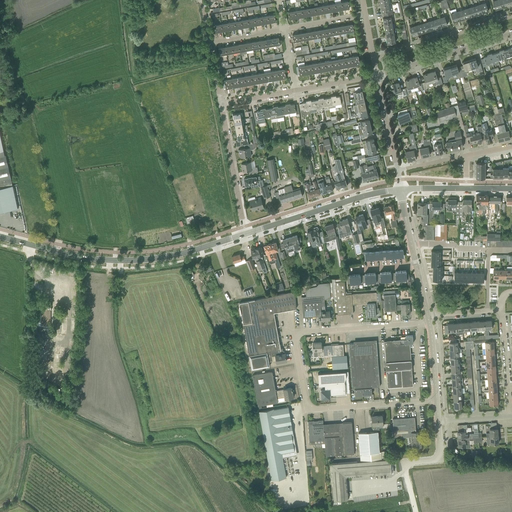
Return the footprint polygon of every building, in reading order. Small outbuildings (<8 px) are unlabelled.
[(501,8),(498,0),(497,0),(496,0),(495,0),(494,0),(492,1),(495,10),(501,8)] [(349,8),(348,1),(341,3),(343,10),(349,8)] [(488,11),(486,7),(485,2),(482,3),(482,4),(479,5),(482,13),(488,11)] [(323,13),(321,6),(318,7),(317,3),(314,4),(315,7),(316,14),(323,13)] [(389,10),(388,5),(380,6),(382,12),(383,12),(384,15),(392,13),(392,10),(389,10)] [(482,13),(479,5),(476,6),(476,5),(473,6),(476,15),(482,13)] [(309,16),(308,9),(304,9),(304,6),(301,7),(301,10),(303,17),(309,16)] [(476,15),(473,6),(471,7),(468,8),(471,17),(476,15)] [(471,17),(468,8),(465,9),(462,9),(465,19),(471,17)] [(465,19),(462,9),(459,10),(460,11),(457,12),(459,21),(465,19)] [(296,18),(295,11),(288,12),(289,19),(296,18)] [(459,21),(457,12),(454,13),(453,12),(450,13),(453,22),(459,21)] [(392,23),(391,17),(393,16),(392,13),(384,15),(385,18),(383,18),(384,25),(392,23)] [(274,15),(267,16),(269,23),(276,22),(274,15)] [(269,23),(267,16),(260,17),(262,24),(269,23)] [(447,25),(445,20),(444,16),(441,17),(441,18),(438,19),(441,27),(447,25)] [(240,18),(234,19),(234,22),(235,29),(242,28),(241,21),(240,18)] [(441,27),(438,19),(435,20),(435,19),(432,20),(435,29),(441,27)] [(435,29),(432,20),(430,20),(430,21),(427,22),(430,31),(435,29)] [(430,31),(427,22),(424,23),(424,22),(421,23),(424,33),(430,31)] [(424,33),(421,23),(418,24),(419,25),(416,26),(418,34),(424,33)] [(222,31),(221,24),(214,25),(215,33),(222,31)] [(352,24),(345,25),(347,32),(353,31),(352,24)] [(418,34),(416,26),(413,27),(412,26),(409,27),(412,36),(418,34)] [(300,41),(299,34),(292,35),(293,42),(297,41),(298,44),(301,44),(300,41)] [(278,37),(272,39),(273,46),(280,44),(278,37)] [(246,50),(245,43),(238,45),(240,52),(243,51),(244,54),(247,54),(246,50)] [(226,54),(225,47),(218,48),(220,55),(223,55),(224,57),(227,56),(226,54)] [(510,56),(507,49),(504,50),(503,49),(501,50),(504,58),(505,62),(508,61),(507,57),(510,56)] [(504,58),(501,50),(499,51),(499,52),(495,53),(498,60),(504,58)] [(499,63),(498,60),(495,53),(492,54),(491,53),(489,54),(492,62),(493,65),(499,63)] [(353,66),(351,57),(349,58),(348,54),(344,55),(344,58),(346,67),(353,66)] [(492,62),(489,54),(487,55),(487,56),(483,57),(484,58),(481,59),(483,67),(487,66),(486,64),(492,62)] [(360,65),(358,56),(351,57),(353,66),(360,65)] [(340,68),(338,59),(335,60),(335,57),(331,58),(331,61),(333,69),(340,68)] [(346,67),(344,58),(338,59),(340,68),(346,67)] [(475,58),(469,60),(471,68),(475,67),(476,70),(476,72),(477,72),(479,72),(482,71),(482,70),(481,65),(478,66),(476,60),(475,58)] [(467,70),(471,68),(469,60),(462,62),(464,70),(462,71),(463,77),(466,76),(466,74),(468,73),(467,70)] [(331,61),(325,62),(326,71),(333,69),(331,61)] [(326,71),(325,62),(318,63),(320,72),(326,71)] [(320,72),(318,63),(311,64),(313,73),(320,72)] [(313,73),(311,64),(305,65),(306,74),(313,73)] [(456,64),(449,66),(452,75),(453,79),(459,77),(460,78),(463,77),(462,71),(459,72),(456,64)] [(306,74),(305,65),(298,67),(299,75),(306,74)] [(448,76),(452,75),(449,66),(443,68),(445,76),(442,77),(444,83),(447,82),(446,80),(449,79),(448,76)] [(286,78),(284,69),(277,70),(279,79),(286,78)] [(279,79),(277,70),(270,71),(272,80),(279,79)] [(272,80),(270,71),(264,73),(265,82),(272,80)] [(435,71),(429,73),(433,86),(439,84),(439,85),(442,84),(440,77),(437,78),(435,71)] [(265,82),(264,73),(257,74),(259,83),(265,82)] [(433,86),(429,73),(423,75),(425,82),(422,83),(424,90),(427,89),(427,88),(433,86)] [(259,83),(257,74),(250,75),(252,84),(259,83)] [(252,84),(250,75),(244,76),(246,85),(252,84)] [(246,85),(244,76),(237,77),(239,86),(246,85)] [(239,86),(237,77),(230,79),(232,88),(239,86)] [(417,77),(411,79),(414,88),(417,87),(418,90),(421,89),(421,91),(424,90),(422,83),(419,84),(417,77)] [(232,88),(230,79),(224,80),(225,88),(226,89),(232,88)] [(414,88),(411,79),(405,81),(407,88),(404,89),(406,95),(409,94),(409,93),(411,92),(410,89),(414,88)] [(396,96),(399,95),(400,96),(403,95),(403,96),(406,95),(404,89),(401,90),(399,83),(392,85),(394,90),(395,94),(396,96)] [(354,92),(355,97),(355,99),(364,97),(363,90),(354,92)] [(477,95),(479,105),(485,104),(482,94),(477,95)] [(345,108),(343,99),(341,100),(340,96),(336,97),(336,95),(333,96),(335,107),(335,108),(342,107),(342,109),(345,108)] [(335,107),(333,96),(331,96),(331,98),(327,98),(329,108),(335,107)] [(365,103),(364,97),(355,99),(354,99),(355,105),(365,103)] [(329,108),(327,98),(323,99),(323,98),(321,98),(322,107),(323,109),(329,108)] [(310,109),(308,100),(306,101),(306,102),(302,103),(302,104),(299,104),(302,117),(306,116),(305,110),(310,109)] [(365,103),(355,105),(353,106),(355,112),(358,111),(367,109),(365,103)] [(300,116),(298,110),(297,105),(294,105),(294,104),(290,105),(290,104),(288,104),(289,113),(295,112),(296,117),(300,116)] [(277,118),(275,106),(273,107),(273,108),(269,109),(271,116),(271,119),(277,118)] [(283,114),(282,106),(278,107),(278,106),(275,106),(277,118),(284,117),(283,114)] [(453,106),(436,112),(439,122),(452,118),(452,117),(456,116),(456,115),(453,106)] [(504,140),(501,125),(502,125),(499,114),(499,113),(498,110),(497,106),(495,106),(494,107),(493,108),(493,109),(493,111),(494,114),(497,126),(498,126),(499,133),(497,133),(497,137),(498,142),(504,140)] [(412,111),(411,108),(398,112),(400,123),(411,120),(410,117),(417,115),(415,110),(412,111)] [(264,117),(263,109),(260,109),(260,110),(257,111),(257,112),(254,112),(256,124),(259,124),(259,122),(265,121),(264,117)] [(368,116),(367,109),(358,111),(360,118),(368,116)] [(232,114),(233,121),(242,119),(241,112),(232,114)] [(506,131),(504,124),(501,114),(499,114),(502,125),(501,125),(504,140),(506,140),(507,140),(509,140),(509,139),(510,139),(509,134),(508,131),(506,131)] [(242,119),(233,121),(235,127),(243,125),(243,121),(242,119)] [(369,120),(364,121),(361,121),(361,122),(358,122),(358,125),(358,129),(370,126),(369,120)] [(486,123),(481,125),(482,128),(484,136),(486,141),(487,140),(487,142),(488,141),(489,142),(491,142),(492,140),(491,137),(494,137),(491,128),(489,129),(487,129),(486,125),(486,123)] [(244,132),(243,125),(235,127),(236,134),(244,132)] [(477,144),(474,133),(474,131),(468,132),(468,129),(466,125),(463,125),(466,134),(467,140),(470,139),(471,144),(472,143),(473,145),(472,145),(473,145),(477,144)] [(372,133),(370,126),(358,129),(359,133),(360,132),(361,135),(364,134),(364,135),(372,133)] [(481,135),(484,134),(484,136),(482,128),(481,128),(481,126),(477,127),(478,132),(474,133),(477,144),(482,143),(482,142),(481,143),(481,141),(482,141),(482,140),(481,135)] [(462,146),(461,139),(460,139),(460,138),(461,138),(460,131),(457,132),(457,133),(454,134),(455,139),(448,140),(448,142),(446,142),(446,143),(448,150),(447,150),(448,150),(451,149),(451,150),(451,151),(452,151),(451,150),(459,149),(460,149),(460,148),(459,148),(459,147),(463,147),(463,146),(462,146)] [(246,132),(244,132),(236,134),(237,140),(240,140),(240,142),(248,140),(246,132)] [(0,212),(17,209),(12,185),(11,179),(5,155),(4,156),(3,151),(1,142),(0,136),(0,212)] [(323,140),(325,150),(331,149),(329,139),(323,140)] [(373,139),(368,140),(365,140),(362,141),(363,144),(364,148),(367,147),(374,145),(373,139)] [(431,148),(430,143),(430,141),(427,142),(426,139),(423,140),(424,148),(420,149),(422,157),(430,155),(428,149),(431,148)] [(444,148),(443,143),(442,139),(437,140),(437,143),(434,144),(436,154),(442,153),(441,148),(444,148)] [(252,143),(248,144),(244,145),(244,149),(239,150),(240,158),(251,156),(250,150),(254,150),(252,143)] [(376,152),(374,145),(367,147),(364,148),(364,152),(365,154),(368,153),(368,154),(376,152)] [(405,152),(407,160),(415,159),(414,152),(417,151),(416,145),(409,146),(410,151),(405,152)] [(273,159),(267,160),(268,163),(269,171),(271,181),(277,180),(273,159)] [(340,159),(334,159),(335,165),(339,178),(342,188),(344,187),(346,187),(346,186),(347,186),(343,173),(340,174),(339,169),(342,169),(340,159)] [(251,168),(250,163),(250,162),(241,164),(243,172),(249,171),(249,175),(258,173),(257,167),(251,168)] [(367,164),(360,166),(362,173),(361,174),(364,181),(371,179),(369,171),(367,167),(367,164)] [(335,165),(332,166),(335,175),(336,178),(335,179),(336,182),(334,182),(335,185),(336,189),(337,189),(338,189),(339,189),(342,188),(339,178),(335,165)] [(372,165),(367,167),(369,171),(371,179),(378,177),(374,165),(372,165)] [(256,181),(256,177),(252,177),(248,178),(244,179),(244,181),(243,181),(244,183),(245,183),(245,186),(251,185),(251,188),(263,186),(262,180),(259,181),(259,180),(258,180),(258,181),(256,181)] [(327,184),(325,185),(327,192),(328,192),(329,192),(330,192),(330,191),(333,191),(331,186),(328,177),(325,178),(327,184)] [(323,178),(317,180),(322,194),(324,193),(325,194),(326,193),(327,192),(325,185),(323,178)] [(313,185),(311,185),(311,187),(314,197),(316,196),(316,197),(317,196),(320,195),(319,190),(316,181),(312,182),(313,185)] [(314,197),(311,185),(310,182),(304,183),(306,191),(309,198),(312,197),(312,198),(313,197),(314,197)] [(302,196),(301,191),(300,188),(292,190),(291,185),(283,188),(285,193),(279,194),(278,192),(274,193),(277,204),(302,196)] [(270,197),(267,187),(266,186),(261,187),(264,199),(270,197)] [(264,208),(262,203),(261,197),(249,201),(252,211),(260,208),(260,209),(264,208)] [(446,202),(446,206),(448,206),(448,211),(450,211),(451,211),(451,206),(456,206),(456,199),(448,199),(448,202),(446,202)] [(459,209),(459,221),(462,221),(462,215),(462,210),(468,210),(471,210),(471,205),(471,200),(462,200),(462,209),(459,209)] [(441,209),(441,203),(441,202),(432,202),(432,203),(429,203),(429,214),(429,224),(431,224),(435,209),(441,209)] [(429,224),(429,214),(426,214),(426,203),(417,203),(417,214),(421,214),(421,224),(424,224),(424,235),(424,240),(442,240),(446,240),(447,224),(431,224),(429,224)] [(397,226),(396,219),(394,213),(395,213),(393,204),(388,205),(389,206),(384,207),(385,214),(391,213),(392,220),(390,220),(392,227),(397,226)] [(371,209),(370,210),(374,221),(379,220),(380,223),(382,229),(385,227),(384,220),(382,215),(380,216),(378,208),(375,209),(375,208),(374,209),(374,208),(371,209)] [(357,220),(355,221),(356,225),(356,226),(357,229),(360,228),(360,229),(367,226),(366,225),(365,220),(364,219),(363,214),(355,216),(357,220)] [(340,223),(337,224),(338,228),(338,229),(342,228),(345,236),(352,234),(349,226),(349,225),(349,224),(347,219),(339,221),(340,223)] [(335,230),(334,228),(333,223),(325,226),(328,237),(335,234),(334,230),(335,230)] [(318,229),(318,228),(317,227),(313,228),(313,229),(313,230),(316,238),(315,238),(318,246),(321,245),(319,238),(320,237),(319,233),(318,229)] [(318,246),(315,238),(316,238),(313,230),(310,231),(310,230),(307,231),(312,248),(318,246)] [(284,244),(281,245),(282,249),(286,247),(288,252),(287,252),(287,253),(294,250),(294,249),(295,249),(296,249),(296,251),(300,249),(300,248),(298,242),(301,241),(300,238),(298,238),(297,235),(282,240),(284,244)] [(272,243),(270,244),(274,258),(274,259),(276,265),(277,267),(277,268),(280,267),(280,266),(277,258),(275,251),(278,250),(277,247),(275,242),(274,242),(272,242),(272,243)] [(265,246),(264,246),(265,251),(266,254),(267,254),(269,260),(273,259),(274,259),(274,258),(270,244),(267,245),(266,244),(265,245),(265,246)] [(256,248),(255,248),(258,256),(262,269),(266,268),(264,262),(261,255),(263,255),(262,252),(261,247),(260,247),(259,247),(258,247),(257,248),(256,249),(256,248)] [(251,250),(250,250),(252,255),(253,258),(255,257),(258,268),(260,271),(262,270),(262,269),(258,256),(255,248),(252,249),(252,251),(251,251),(251,250)] [(371,259),(371,250),(369,250),(369,251),(366,252),(362,252),(363,257),(365,257),(365,260),(371,259)] [(232,256),(233,261),(234,263),(245,259),(244,256),(241,257),(239,254),(232,256)] [(247,261),(251,270),(255,268),(251,259),(247,261)] [(500,278),(500,270),(493,270),(493,268),(490,268),(490,273),(493,273),(493,278),(500,278)] [(410,280),(408,271),(406,272),(406,270),(401,271),(401,270),(401,271),(401,281),(405,280),(410,280)] [(394,280),(393,273),(391,273),(390,271),(385,272),(386,282),(391,282),(394,281),(394,280)] [(395,272),(393,273),(394,280),(396,280),(396,281),(400,281),(401,281),(401,271),(395,271),(395,272)] [(380,273),(378,274),(378,282),(378,281),(380,281),(381,282),(384,282),(386,282),(385,272),(380,272),(380,273)] [(365,275),(362,275),(363,283),(365,282),(365,283),(369,283),(371,283),(370,273),(364,273),(365,275)] [(378,282),(378,274),(375,274),(375,273),(370,273),(371,283),(375,283),(379,282),(378,281),(378,282)] [(349,276),(347,276),(347,284),(350,284),(354,284),(355,284),(354,274),(349,274),(349,276)] [(363,283),(362,275),(360,275),(360,274),(355,274),(354,274),(355,284),(360,284),(363,283)] [(347,314),(345,292),(344,281),(335,282),(337,315),(347,314)] [(282,282),(276,284),(277,287),(278,291),(284,290),(282,282)] [(306,296),(301,297),(303,317),(321,316),(320,306),(325,306),(324,299),(333,299),(332,283),(319,284),(316,286),(316,284),(306,286),(306,288),(306,296)] [(281,354),(274,313),(296,309),(296,308),(295,291),(239,303),(243,324),(251,370),(269,366),(269,362),(273,361),(272,356),(275,356),(277,363),(286,361),(285,354),(281,354)] [(376,292),(351,294),(351,292),(347,293),(347,291),(345,292),(347,314),(353,314),(352,305),(363,304),(367,304),(377,303),(376,292)] [(384,301),(381,301),(381,308),(384,308),(385,311),(387,311),(391,311),(396,310),(396,309),(402,309),(402,310),(402,314),(410,313),(409,300),(401,301),(401,305),(396,305),(395,291),(383,292),(384,301)] [(377,308),(377,303),(367,304),(367,308),(366,308),(367,317),(376,316),(376,312),(379,312),(378,308),(377,308)] [(51,325),(51,305),(34,305),(34,310),(32,310),(32,331),(50,331),(50,325),(51,325)] [(325,311),(325,306),(320,306),(321,316),(321,320),(330,319),(329,311),(325,311)] [(491,320),(484,321),(484,329),(485,332),(485,335),(485,339),(492,338),(492,335),(488,335),(488,329),(492,328),(491,320)] [(456,331),(455,323),(448,324),(448,325),(444,325),(444,334),(456,333),(456,331)] [(463,331),(462,323),(455,323),(456,331),(456,333),(456,334),(463,334),(463,333),(463,331)] [(406,340),(396,341),(396,344),(409,344),(413,343),(412,335),(405,336),(406,340)] [(411,360),(410,360),(409,344),(396,344),(396,341),(392,341),(392,340),(391,340),(391,341),(387,341),(386,340),(386,341),(384,341),(387,389),(388,389),(388,387),(402,386),(407,386),(412,385),(411,369),(412,369),(412,368),(411,368),(410,361),(411,360)] [(322,348),(321,342),(313,343),(313,350),(312,351),(313,357),(314,358),(322,357),(322,353),(322,348)] [(380,387),(377,347),(376,342),(349,344),(352,389),(354,389),(371,387),(380,387)] [(344,355),(343,349),(343,344),(326,346),(326,348),(322,348),(322,353),(322,357),(344,355)] [(345,371),(318,373),(319,385),(324,385),(325,390),(321,390),(321,396),(321,399),(325,398),(330,398),(329,394),(345,393),(344,381),(346,377),(345,371)] [(253,376),(252,376),(258,406),(261,406),(273,404),(274,403),(278,403),(277,399),(280,398),(285,397),(285,399),(288,398),(293,398),(291,388),(283,389),(275,391),(272,372),(266,373),(253,376)] [(372,394),(371,387),(354,389),(355,396),(372,394)] [(274,409),(259,412),(268,460),(271,480),(280,479),(286,477),(282,454),(294,451),(291,434),(293,434),(288,407),(283,408),(280,408),(274,409)] [(382,416),(372,417),(372,425),(373,425),(373,432),(377,432),(377,431),(379,430),(379,424),(382,424),(382,421),(382,416)] [(393,419),(393,424),(394,438),(409,437),(409,430),(415,429),(414,417),(393,419)] [(314,421),(308,421),(309,441),(324,440),(323,424),(323,420),(318,420),(318,424),(314,424),(314,421)] [(352,422),(337,423),(340,455),(354,454),(352,427),(352,422)] [(323,424),(324,440),(325,443),(326,456),(327,456),(340,455),(337,423),(323,424)] [(467,425),(463,425),(463,428),(458,428),(458,432),(457,432),(458,439),(478,438),(478,433),(478,429),(474,430),(474,433),(467,434),(467,429),(464,429),(464,428),(467,428),(467,425)] [(498,436),(497,429),(496,426),(490,426),(491,429),(489,429),(490,434),(486,434),(486,437),(498,436)] [(421,447),(420,432),(416,432),(415,429),(409,430),(409,437),(409,441),(412,441),(412,443),(412,448),(421,447)] [(359,433),(359,438),(360,453),(379,452),(378,432),(377,432),(373,432),(365,433),(359,433)] [(498,443),(498,436),(486,437),(487,444),(498,443)] [(479,443),(478,442),(478,438),(458,439),(458,446),(464,446),(464,448),(470,447),(469,442),(470,442),(470,440),(473,440),(473,443),(479,443)] [(338,463),(331,464),(334,501),(348,500),(346,478),(346,477),(358,476),(362,475),(391,473),(390,459),(384,460),(381,460),(381,457),(384,457),(383,452),(379,452),(360,453),(361,461),(338,463)]
